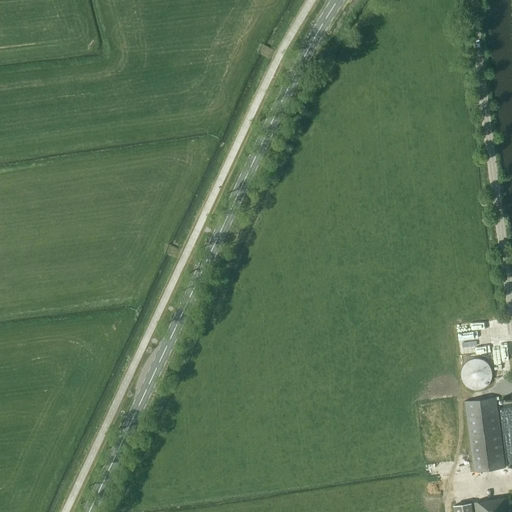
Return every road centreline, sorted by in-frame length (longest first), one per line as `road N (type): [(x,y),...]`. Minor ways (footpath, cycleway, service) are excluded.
road 1 (secondary): [(338,0),(306,51),(90,511)]
road 2 (unclassified): [(511,291),(473,0)]
